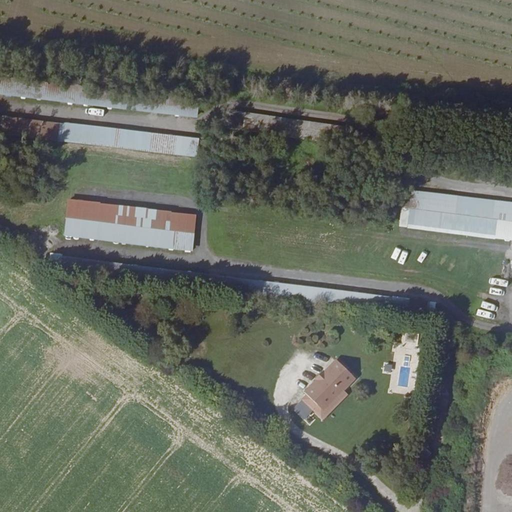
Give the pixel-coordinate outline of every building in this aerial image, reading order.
[(0,96),(198,119),(200,99),(0,76),(0,96)] [(353,147),(356,129),(229,111),(227,129),(353,147)] [(0,134),(198,159),(200,140),(0,115),(0,134)] [(511,242),(511,206),(412,194),(407,229),(511,242)] [(197,216),(68,201),(64,238),(193,253),(197,216)] [(435,317),(437,302),(51,254),(49,269),(435,317)] [(458,287),(464,290),(469,279),(464,276),(458,287)] [(490,279),(490,287),(507,287),(508,280),(490,279)] [(405,350),(418,350),(418,333),(405,333),(405,350)] [(306,393),(301,398),(302,400),(310,408),(319,399),(325,406),(342,390),(355,377),(337,358),(304,390),(306,393)] [(313,411),(319,417),(344,393),(342,390),(325,406),(319,399),(310,408),(313,411)] [(310,408),(302,400),(293,409),(304,420),(313,411),(310,408)]
